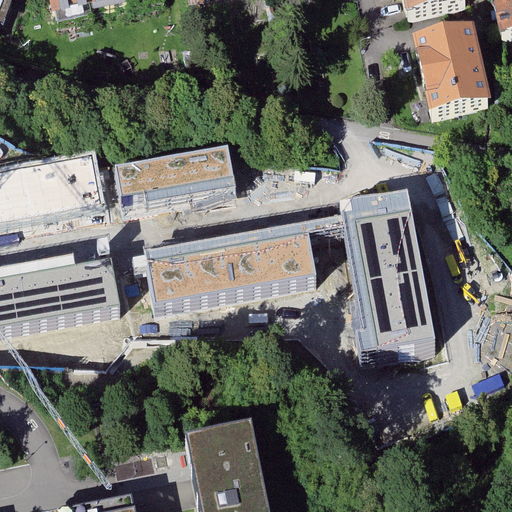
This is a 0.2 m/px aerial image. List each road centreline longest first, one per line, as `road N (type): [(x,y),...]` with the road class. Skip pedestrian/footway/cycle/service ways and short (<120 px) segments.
road 1 (residential): [(388,138),(0,83)]
road 2 (residential): [(388,138),(363,0)]
road 3 (residential): [(511,159),(388,138)]
